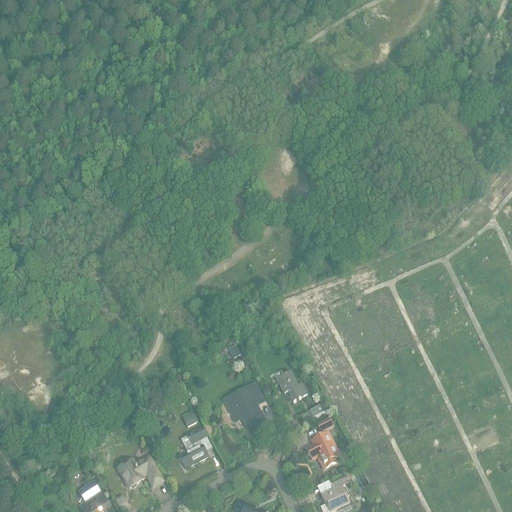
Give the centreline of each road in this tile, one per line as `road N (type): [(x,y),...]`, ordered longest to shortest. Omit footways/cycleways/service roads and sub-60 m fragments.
road 1 (residential): [(291,511),(274,471),(257,464),(160,511)]
road 2 (unknown): [(511,403),(445,266)]
